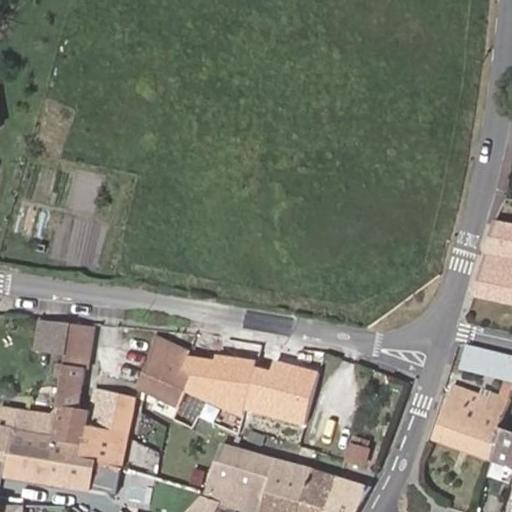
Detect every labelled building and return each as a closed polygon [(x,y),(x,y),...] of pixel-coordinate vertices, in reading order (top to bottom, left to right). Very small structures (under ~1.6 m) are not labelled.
[(43,197),(67,199),(69,171),(45,169),(43,197)] [(511,221),(499,219),(477,292),(511,300),(511,221)] [(68,355),(73,324),(42,320),(37,350),(68,355)] [(92,327),(73,324),(68,355),(66,367),(85,370),(92,327)] [(177,346),(188,351),(192,340),(181,335),(177,346)] [(185,410),(200,378),(184,370),(189,352),(188,351),(177,346),(158,337),(138,388),(185,410)] [(511,377),(511,352),(468,343),(462,366),(511,377)] [(120,467),(123,468),(135,399),(95,391),(92,411),(89,426),(77,424),(79,410),(85,370),(66,367),(64,383),(60,408),(59,414),(57,427),(55,439),(52,454),(120,467)] [(217,386),(200,378),(185,410),(201,418),(217,386)] [(438,440),(494,457),(503,431),(511,401),(511,382),(505,380),(501,393),(484,388),(483,392),(456,384),(438,440)] [(233,394),(217,386),(201,418),(245,439),(249,431),(258,413),(266,416),(274,399),(240,382),(233,394)] [(14,421),(0,418),(0,474),(8,476),(15,433),(26,434),(28,423),(57,427),(59,414),(60,408),(17,401),(14,421)] [(89,426),(92,411),(79,410),(77,424),(89,426)] [(55,439),(57,427),(28,423),(26,434),(55,439)] [(511,463),(511,433),(503,431),(494,457),(511,463)] [(15,433),(8,476),(116,493),(120,467),(52,454),(55,439),(26,434),(15,433)] [(353,443),(347,462),(365,467),(370,448),(353,443)] [(212,474),(246,483),(266,489),(268,481),(275,460),(222,445),(212,474)] [(314,471),(275,460),(268,481),(308,492),(314,471)] [(266,489),(258,511),(328,511),(339,478),(314,471),(308,492),(268,481),(266,489)] [(217,511),(222,504),(239,509),(246,483),(212,474),(205,494),(190,511),(217,511)] [(339,478),(328,511),(358,511),(372,487),(339,478)] [(246,483),(239,509),(248,511),(258,511),(266,489),(246,483)]
